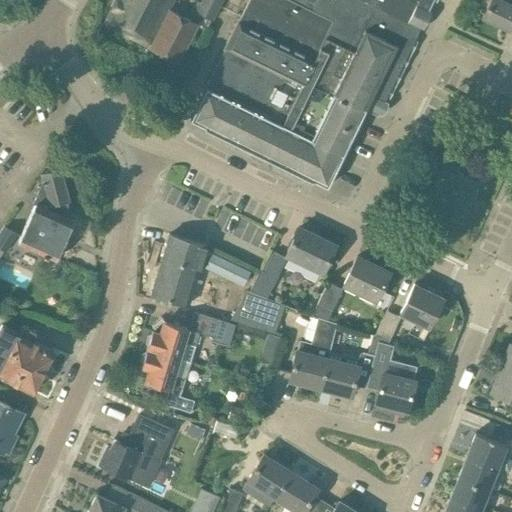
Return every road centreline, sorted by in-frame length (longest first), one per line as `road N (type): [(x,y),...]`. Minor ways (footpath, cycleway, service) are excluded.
road 1 (residential): [(14,511),(87,349),(115,256),(131,140)]
road 2 (residential): [(430,445),(290,412),(278,420),(405,508)]
road 3 (residential): [(341,219),(433,51),(511,91)]
road 4 (residential): [(341,219),(131,140)]
road 5 (residential): [(490,294),(341,219)]
road 6 (residential): [(430,445),(490,294)]
road 7 (residential): [(131,140),(98,118),(39,27)]
